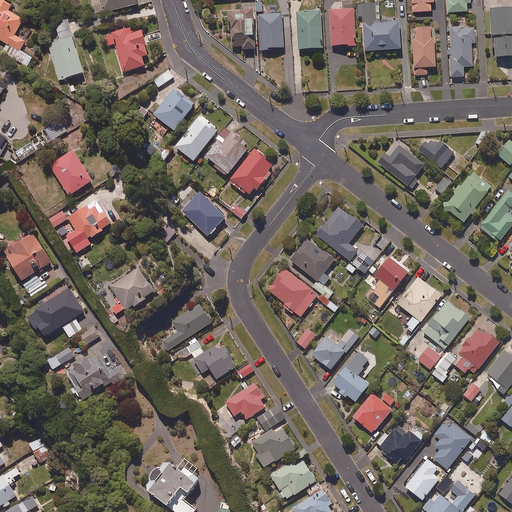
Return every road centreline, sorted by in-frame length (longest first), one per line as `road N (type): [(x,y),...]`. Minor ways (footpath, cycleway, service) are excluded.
road 1 (residential): [(374,511),(239,291),(244,258),(322,156)]
road 2 (residential): [(0,184),(13,188),(153,403)]
road 3 (residential): [(322,156),(511,305)]
road 4 (residential): [(511,106),(343,117),(312,148)]
road 5 (residential): [(172,0),(198,58),(312,148)]
